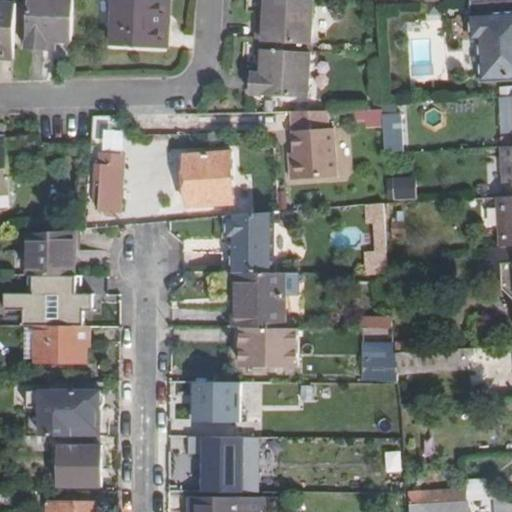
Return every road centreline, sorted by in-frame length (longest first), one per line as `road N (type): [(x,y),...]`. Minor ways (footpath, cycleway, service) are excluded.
road 1 (residential): [(0,97),(174,92),(198,73),(208,0)]
road 2 (residential): [(145,260),(145,511)]
